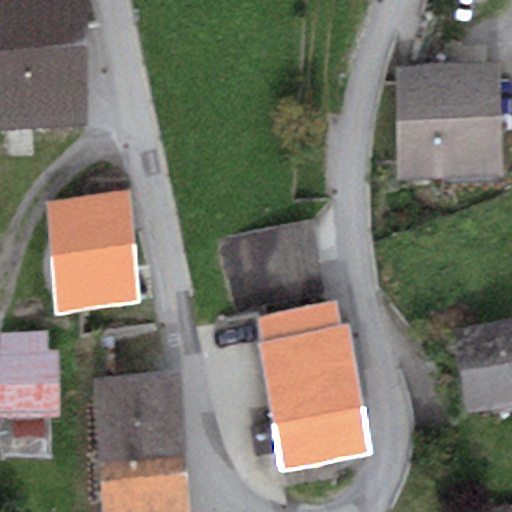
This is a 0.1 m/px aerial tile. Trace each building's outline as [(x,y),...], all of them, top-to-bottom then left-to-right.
[(0,0),(0,129),(89,127),(85,0),(0,0)] [(497,65),(396,67),(399,179),(500,177),(497,65)] [(141,301),(124,193),(46,205),(62,313),(141,301)] [(326,278),(316,229),(218,248),(228,298),(326,278)] [(337,301),(253,318),(284,470),(368,453),(337,301)] [(511,318),(454,330),(469,414),(511,405),(511,318)] [(47,334),(0,334),(0,414),(60,414),(59,352),(47,353),(47,334)] [(192,511),(181,374),(91,381),(101,511),(192,511)] [(511,511),(511,501),(478,503),(478,511),(511,511)]
